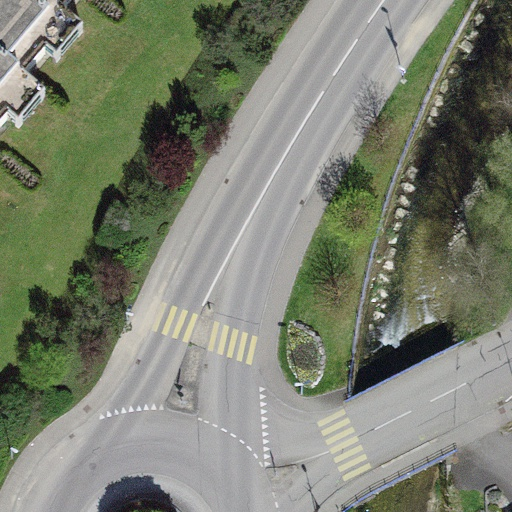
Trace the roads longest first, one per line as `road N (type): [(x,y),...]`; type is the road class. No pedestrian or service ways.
road 1 (residential): [(511,360),(228,491)]
road 2 (primary): [(239,229),(386,0)]
road 3 (primary): [(239,229),(121,446)]
road 4 (primary): [(205,467),(239,229)]
